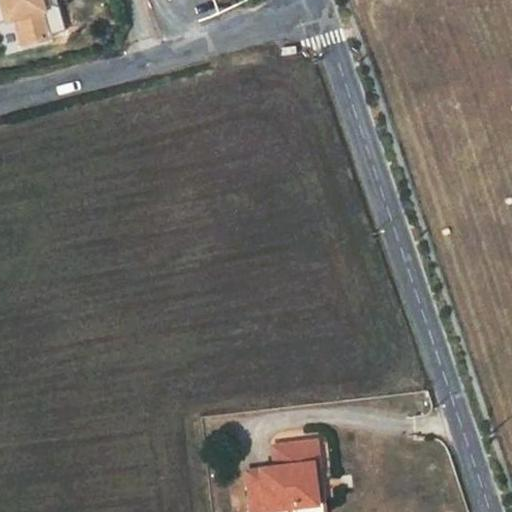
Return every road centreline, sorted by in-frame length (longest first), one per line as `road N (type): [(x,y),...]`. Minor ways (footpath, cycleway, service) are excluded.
road 1 (tertiary): [(316,5),(489,511)]
road 2 (residential): [(316,5),(0,95)]
